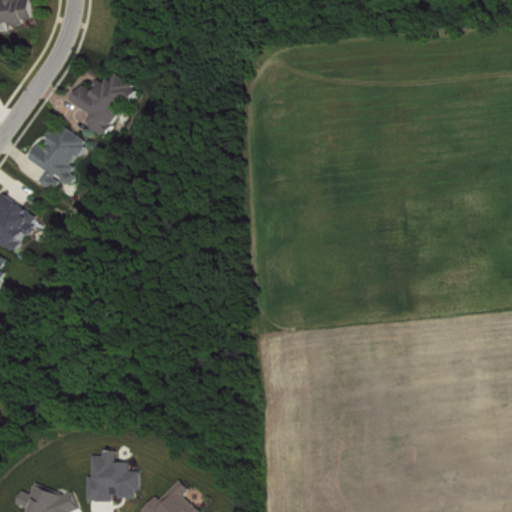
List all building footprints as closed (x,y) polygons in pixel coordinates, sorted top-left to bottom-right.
[(39,0),(0,0),(0,11),(2,11),(3,25),(33,23),(33,19),(41,18),(39,0)] [(80,101),(101,115),(95,124),(114,136),(131,112),(129,110),(144,87),(125,74),(119,83),(111,77),(101,91),(91,84),(80,101)] [(39,159),(57,171),(49,182),(65,192),(72,181),(78,185),(88,169),(82,165),(97,141),(69,123),(53,147),(49,144),(39,159)] [(0,227),(0,235),(23,252),(35,235),(37,236),(49,218),(14,194),(4,207),(11,212),(0,227)] [(0,297),(1,298),(17,274),(10,270),(17,259),(0,247),(0,297)] [(99,501),(122,501),(122,497),(148,497),(148,471),(139,471),(139,462),(126,462),(126,451),(113,451),(113,456),(102,456),(102,476),(98,476),(99,501)] [(169,501),(166,497),(153,510),(154,511),(211,511),(194,495),(199,489),(190,480),(169,501)] [(40,508),(38,511),(84,511),(89,510),(83,492),(75,495),(45,485),(41,494),(32,491),(28,504),(40,508)]
